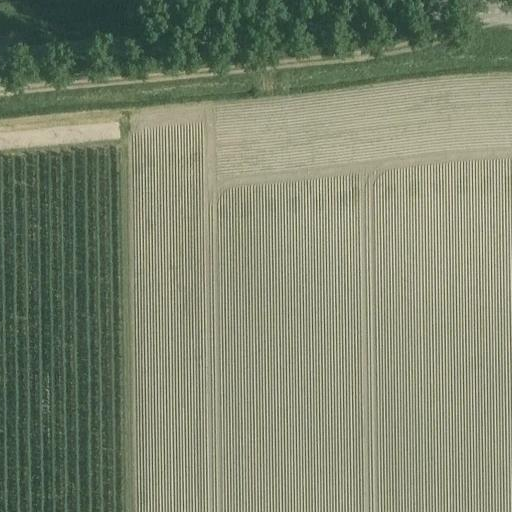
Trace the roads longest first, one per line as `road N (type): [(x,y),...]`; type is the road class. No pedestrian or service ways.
road 1 (track): [(505,5),(469,31),(348,61),(0,97)]
road 2 (tertiary): [(505,5),(0,59)]
road 3 (track): [(195,0),(0,47)]
